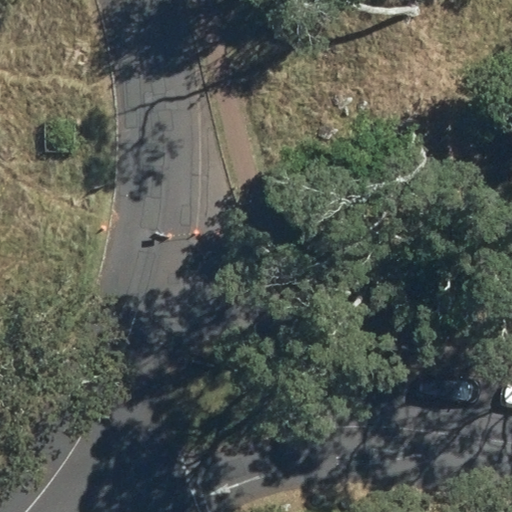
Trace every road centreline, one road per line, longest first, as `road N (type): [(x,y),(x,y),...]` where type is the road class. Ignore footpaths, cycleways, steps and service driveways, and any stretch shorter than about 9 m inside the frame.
road 1 (unclassified): [(149,265),(511,412)]
road 2 (unclassified): [(511,459),(139,511)]
road 3 (unclassified): [(156,0),(165,63),(162,200),(149,265)]
road 4 (unclassified): [(149,265),(38,505)]
